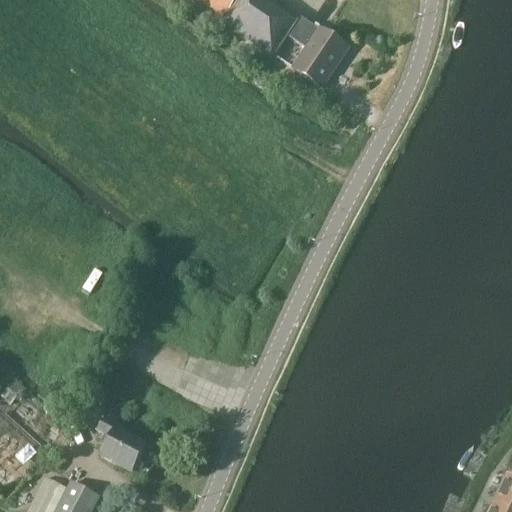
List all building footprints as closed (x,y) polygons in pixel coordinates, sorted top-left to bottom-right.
[(272,60),(273,59),(288,39),(306,52),(293,71),(321,90),(348,50),(320,31),(319,32),(299,18),(297,22),(264,0),(196,0),(211,10),(207,15),(221,24),(272,60)] [(100,460),(133,475),(147,448),(120,435),(121,431),(104,423),(97,434),(109,440),(100,460)] [(29,444),(16,455),(25,465),(38,454),(29,444)] [(495,507),(506,511),(511,511),(511,479),(510,478),(495,507)] [(92,511),(99,500),(70,484),(56,511),(92,511)]
